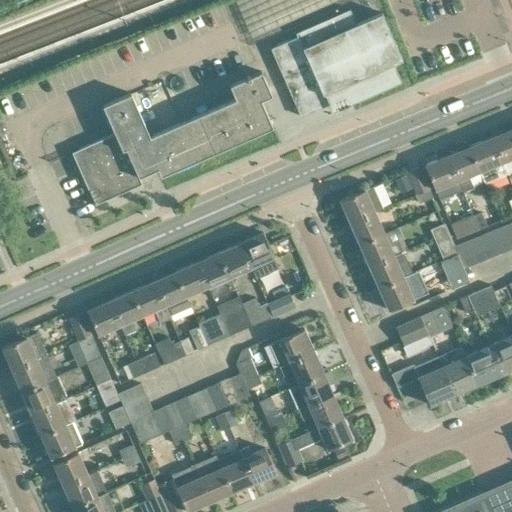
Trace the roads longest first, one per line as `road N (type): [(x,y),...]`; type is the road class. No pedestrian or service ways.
road 1 (tertiary): [(0,307),(285,181)]
road 2 (residential): [(406,455),(285,181)]
road 3 (tertiary): [(285,181),(511,87)]
road 4 (unknown): [(342,309),(151,396)]
road 5 (residential): [(406,455),(278,511)]
